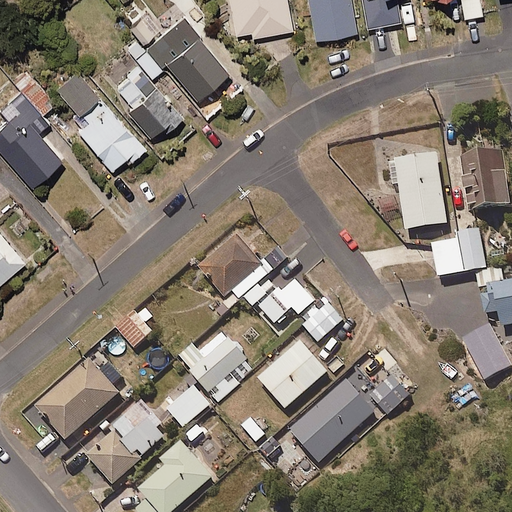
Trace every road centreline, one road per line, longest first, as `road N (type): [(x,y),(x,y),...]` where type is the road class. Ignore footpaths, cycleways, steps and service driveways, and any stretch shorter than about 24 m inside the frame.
road 1 (residential): [(262,152),(0,375)]
road 2 (residential): [(511,58),(386,82),(262,152)]
road 3 (residential): [(262,152),(376,297)]
road 4 (track): [(376,297),(456,400)]
